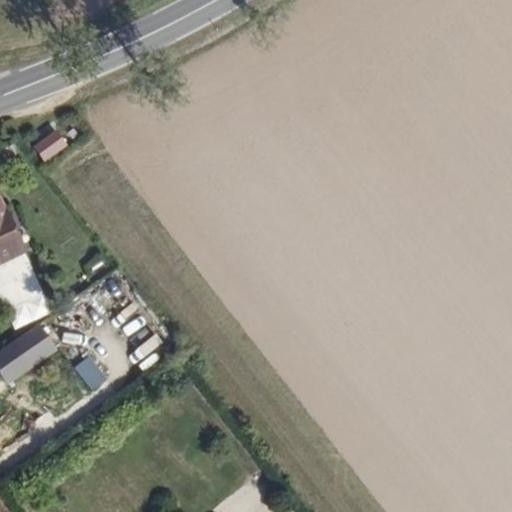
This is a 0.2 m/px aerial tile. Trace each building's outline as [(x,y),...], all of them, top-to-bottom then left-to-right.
[(59,127),(34,146),(46,162),(72,143),(59,127)] [(0,263),(15,255),(21,252),(0,206),(0,263)] [(0,285),(25,273),(15,255),(0,263),(0,285)] [(0,372),(9,385),(63,348),(44,321),(0,351),(0,372)] [(91,355),(75,368),(93,390),(109,377),(91,355)]
